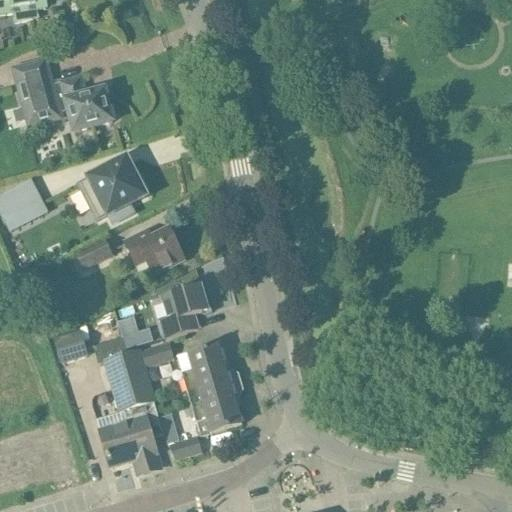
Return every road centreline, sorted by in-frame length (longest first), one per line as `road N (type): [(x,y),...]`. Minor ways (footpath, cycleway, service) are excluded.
road 1 (tertiary): [(304,427),(272,342),(242,168),(185,0)]
road 2 (tertiary): [(500,490),(350,461),(304,427)]
road 3 (residential): [(128,511),(238,476),(304,427)]
